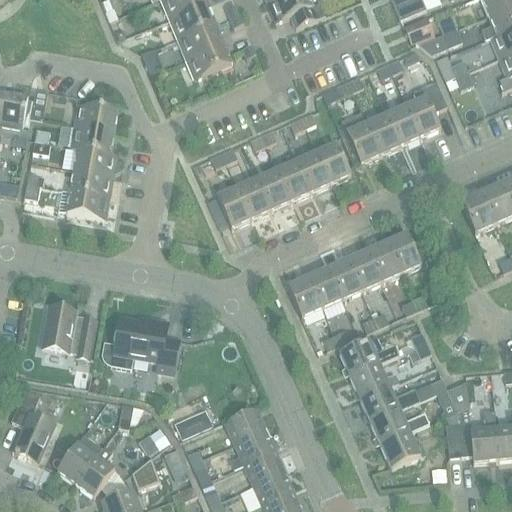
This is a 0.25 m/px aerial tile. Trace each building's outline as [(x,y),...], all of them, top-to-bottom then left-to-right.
[(202,0),(170,0),(161,4),(169,24),(206,8),(202,0)] [(307,0),(282,0),(267,7),(275,27),(290,21),(294,33),(326,20),(321,8),(312,12),(307,0)] [(390,0),(395,12),(421,1),(420,0),(390,0)] [(511,0),(481,0),(480,1),(488,21),(511,10),(511,0)] [(426,13),(421,1),(395,12),(400,24),(426,13)] [(206,8),(169,24),(177,43),(214,28),(206,8)] [(225,12),(229,22),(239,18),(235,8),(225,12)] [(511,10),(488,21),(492,30),(481,35),(485,45),(490,43),(495,41),(511,33),(511,10)] [(239,18),(229,22),(233,32),(243,28),(239,18)] [(438,25),(444,39),(456,33),(451,20),(438,25)] [(403,32),(410,49),(432,39),(426,23),(403,32)] [(214,28),(177,43),(186,63),(223,48),(214,28)] [(462,47),(456,33),(444,39),(418,49),(431,59),(449,52),(462,47)] [(511,33),(495,41),(490,43),(499,63),(511,57),(511,33)] [(223,48),(186,63),(194,84),(231,68),(223,48)] [(242,53),(246,62),(256,58),(252,49),(242,53)] [(155,52),(140,58),(149,78),(163,71),(155,52)] [(511,57),(499,63),(506,82),(499,85),(504,96),(511,92),(511,57)] [(445,85),(468,76),(464,65),(451,70),(447,60),(436,64),(445,85)] [(398,63),(387,68),(392,79),(403,74),(398,63)] [(392,79),(387,68),(377,73),(381,84),(392,79)] [(469,76),(455,81),(461,95),(474,89),(469,76)] [(359,81),(348,86),(353,96),(364,92),(359,81)] [(353,96),(348,86),(337,91),(342,101),(353,96)] [(418,105),(407,110),(421,142),(441,133),(434,117),(448,110),(437,86),(414,96),(418,105)] [(7,98),(0,135),(0,137),(21,141),(28,102),(7,98)] [(45,111),(32,109),(30,123),(43,125),(45,111)] [(79,109),(75,131),(114,138),(118,116),(79,109)] [(407,110),(387,119),(401,151),(421,142),(407,110)] [(312,117),(301,122),(305,133),(309,140),(320,135),(312,117)] [(387,119),(368,127),(382,159),(401,151),(387,119)] [(301,122),(290,127),(294,137),(305,133),(301,122)] [(382,159),(368,127),(365,129),(363,123),(354,127),(357,133),(347,137),(361,168),(382,159)] [(75,131),(71,151),(117,159),(111,157),(114,138),(75,131)] [(273,135),(262,140),(266,150),(277,145),(273,135)] [(37,136),(35,146),(46,147),(47,137),(37,136)] [(266,150),(262,140),(251,145),(255,154),(266,150)] [(46,147),(35,146),(33,157),(52,160),(54,149),(46,147)] [(337,148),(317,157),(331,188),(351,179),(337,148)] [(117,159),(71,151),(78,152),(74,174),(114,181),(117,159)] [(233,153),(222,157),(227,167),(238,163),(233,153)] [(227,167),(222,157),(211,162),(216,172),(227,167)] [(317,157),(297,166),(311,197),(331,188),(317,157)] [(297,166),(277,174),(291,206),(311,197),(297,166)] [(74,174),(70,196),(110,202),(114,181),(74,174)] [(277,174),(258,183),(272,214),(291,206),(277,174)] [(30,178),(28,188),(38,190),(40,179),(30,178)] [(511,182),(500,188),(511,215),(511,182)] [(258,183),(238,192),(252,223),(272,214),(258,183)] [(40,190),(38,190),(28,188),(25,202),(38,204),(40,190)] [(511,215),(500,188),(481,197),(494,228),(511,220),(511,215)] [(252,223),(238,192),(218,201),(232,232),(252,223)] [(110,202),(70,196),(66,217),(106,224),(110,202)] [(494,228),(481,197),(460,206),(474,237),(494,228)] [(408,238),(387,247),(401,279),(422,269),(408,238)] [(387,247),(367,256),(381,287),(401,279),(387,247)] [(367,256),(347,265),(361,296),(381,287),(367,256)] [(511,272),(511,264),(510,261),(498,266),(503,276),(511,272)] [(347,265),(328,273),(342,305),(361,296),(347,265)] [(328,273),(308,282),(322,314),(342,305),(328,273)] [(322,314),(308,282),(287,291),(301,323),(322,314)] [(424,299),(413,304),(418,315),(429,310),(424,299)] [(418,315),(413,304),(402,309),(407,319),(418,315)] [(90,363),(97,326),(76,322),(77,316),(49,311),(42,352),(77,358),(77,361),(90,363)] [(384,317),(374,321),(378,332),(389,327),(384,317)] [(378,332),(374,321),(363,326),(367,337),(378,332)] [(173,377),(178,344),(165,342),(167,328),(151,326),(151,329),(121,324),(115,358),(159,366),(158,375),(173,377)] [(345,334),(334,339),(339,350),(350,345),(345,334)] [(411,342),(416,352),(426,348),(422,337),(411,342)] [(339,350),(334,339),(323,344),(328,355),(339,350)] [(341,358),(351,381),(380,368),(400,359),(395,347),(375,356),(370,345),(341,358)] [(426,348),(416,352),(420,363),(431,358),(426,348)] [(380,368),(351,381),(361,404),(390,391),(399,388),(394,378),(386,382),(380,368)] [(390,391),(361,404),(372,427),(401,414),(420,406),(436,399),(447,394),(442,383),(415,395),(415,394),(395,403),(390,391)] [(447,394),(436,399),(441,409),(451,405),(457,417),(461,415),(468,412),(466,386),(447,395),(447,394)] [(38,468),(55,430),(32,419),(40,400),(26,394),(12,425),(25,430),(13,456),(38,468)] [(128,433),(132,411),(122,409),(118,431),(128,433)] [(206,413),(175,427),(182,442),(213,429),(206,413)] [(224,428),(234,449),(266,435),(256,414),(224,428)] [(401,414),(372,427),(382,450),(411,437),(430,429),(425,419),(406,427),(401,414)] [(445,422),(448,428),(447,429),(450,460),(460,460),(457,428),(462,427),(461,415),(457,417),(445,422)] [(457,428),(460,460),(471,458),(472,466),(497,464),(493,415),(482,416),(483,434),(470,435),(469,427),(462,427),(457,428)] [(493,415),(497,464),(511,462),(511,417),(509,418),(510,431),(495,433),(493,415)] [(266,435),(234,449),(243,470),(275,456),(266,435)] [(411,437),(382,450),(392,474),(427,458),(422,447),(416,450),(411,437)] [(57,476),(75,489),(95,461),(77,448),(57,476)] [(177,453),(165,458),(178,486),(189,481),(177,453)] [(202,464),(197,455),(188,459),(192,468),(202,464)] [(275,456),(243,470),(252,490),(284,476),(275,456)] [(95,461),(75,489),(94,502),(114,474),(95,461)] [(152,462),(132,477),(139,494),(160,485),(152,462)] [(202,464),(192,468),(196,478),(206,473),(202,464)] [(284,476),(252,490),(262,511),(293,497),(284,476)] [(172,499),(176,509),(197,500),(193,490),(172,499)] [(100,508),(101,511),(139,511),(132,495),(100,508)] [(217,496),(207,501),(210,509),(220,505),(217,496)] [(300,511),(293,497),(262,511),(300,511)]
